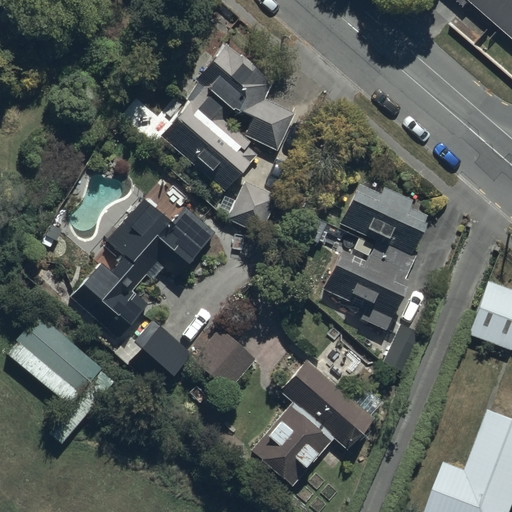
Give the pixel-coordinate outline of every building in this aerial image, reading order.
[(511,0),(456,0),(465,7),(471,1),(511,35),(511,0)] [(273,86),(226,47),(222,43),(193,80),(196,83),(184,98),(182,97),(171,110),(177,115),(170,124),(166,120),(155,134),(227,193),(257,156),(247,147),(250,143),(225,123),(231,110),(254,121),(247,137),(277,152),(295,114),(266,100),(273,86)] [(278,194),(245,180),(229,217),(262,231),(278,194)] [(343,250),(324,288),(368,309),(362,320),(385,331),(411,279),(406,277),(417,256),(413,254),(428,223),(424,221),(427,215),(411,207),(414,201),(386,187),(382,195),(359,183),(339,224),(377,242),(368,262),(343,250)] [(109,274),(99,266),(72,298),(120,339),(150,305),(132,289),(153,264),(175,283),(215,236),(183,209),(174,220),(146,196),(106,242),(124,257),(109,274)] [(511,348),(511,289),(487,281),(468,335),(511,350),(511,348)] [(49,435),(61,446),(116,382),(36,313),(14,339),(18,342),(7,355),(71,410),(49,435)] [(192,355),(153,320),(134,341),(173,376),(192,355)] [(418,334),(398,326),(382,365),(402,373),(418,334)] [(255,360),(219,328),(190,360),(226,392),(255,360)] [(307,360),(279,391),(292,403),(249,449),(291,488),(335,440),(346,450),(374,421),(307,360)] [(508,511),(511,502),(511,418),(486,409),(463,468),(442,460),(422,511),(508,511)]
